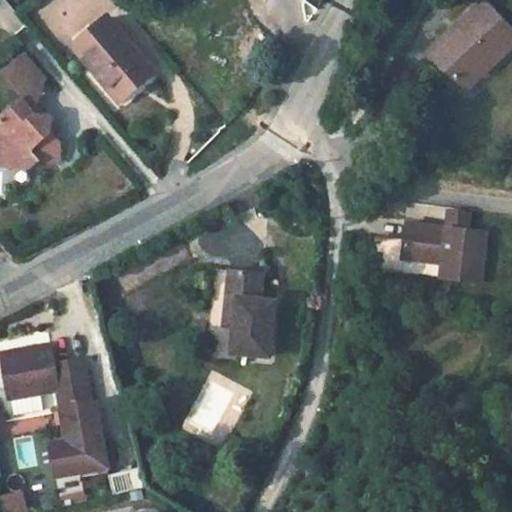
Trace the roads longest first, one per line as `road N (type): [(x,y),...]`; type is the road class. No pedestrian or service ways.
road 1 (residential): [(347,0),(295,122),(0,293)]
road 2 (track): [(295,122),(321,272),(238,511)]
